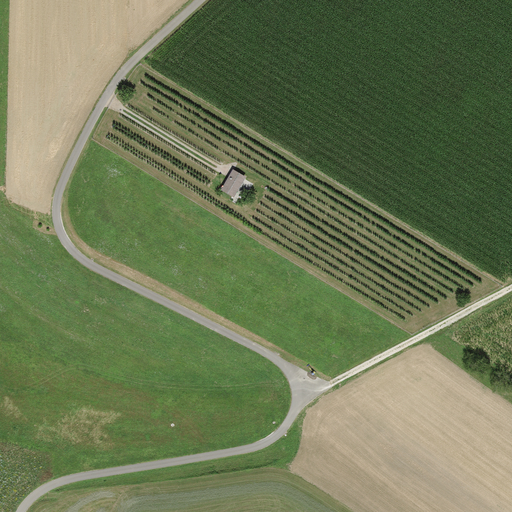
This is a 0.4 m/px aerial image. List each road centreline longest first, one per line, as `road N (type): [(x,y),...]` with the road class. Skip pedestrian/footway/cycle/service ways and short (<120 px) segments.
road 1 (unclassified): [(19,511),(41,489),(75,477),(247,449),(280,430),(302,396),(286,369),(260,349),(83,262),(58,232),(57,193),(103,96),(199,0)]
road 2 (track): [(302,396),(511,286)]
